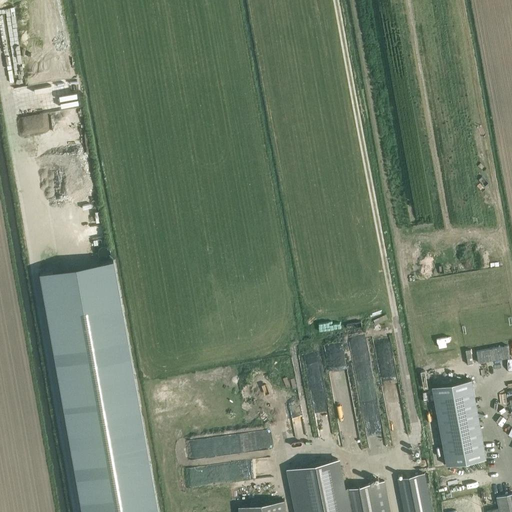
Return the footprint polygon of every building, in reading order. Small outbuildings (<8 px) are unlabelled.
[(158,511),(114,259),(40,272),(82,511),(158,511)] [(472,379),(432,386),(447,465),(486,458),(472,379)] [(390,511),(384,480),(345,488),(339,458),(287,469),(295,511),(390,511)] [(431,511),(424,472),(397,478),(403,511),(431,511)] [(283,511),(282,499),(237,506),(237,511),(283,511)]
